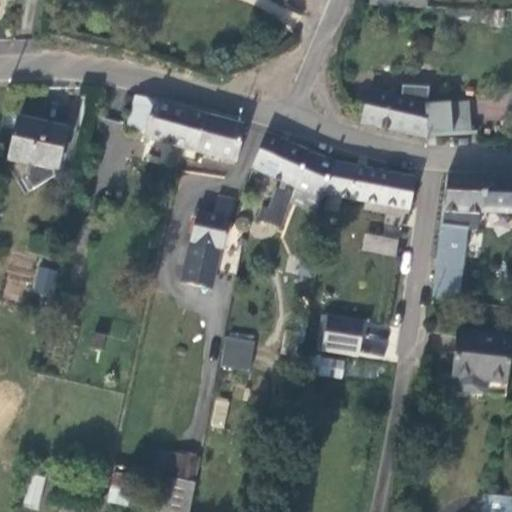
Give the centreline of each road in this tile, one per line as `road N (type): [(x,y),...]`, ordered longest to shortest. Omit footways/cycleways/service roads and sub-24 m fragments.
road 1 (residential): [(0,68),(107,71),(291,122)]
road 2 (residential): [(430,158),(404,391)]
road 3 (residential): [(291,122),(430,158)]
road 4 (residential): [(342,0),(291,122)]
road 5 (unclassified): [(404,391),(377,511)]
